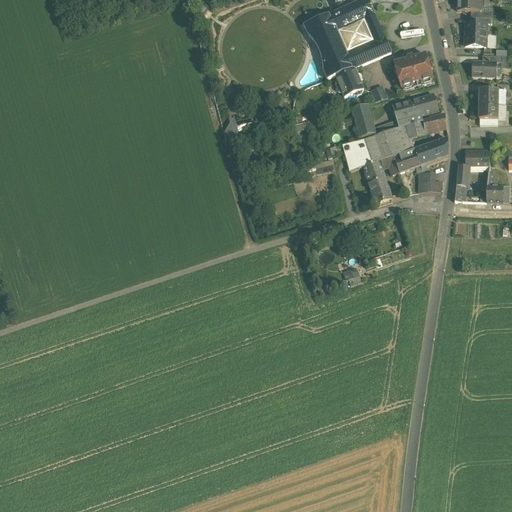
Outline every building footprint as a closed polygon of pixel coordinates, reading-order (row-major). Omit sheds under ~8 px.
[(341,0),(329,0),(335,14),(346,10),(341,0)] [(335,14),(330,17),(336,33),(365,20),(374,16),(367,0),(346,10),(335,14)] [(485,1),(461,0),(457,0),(458,13),(471,14),(481,14),(481,13),(482,9),(485,9),(485,1)] [(207,10),(202,7),(198,14),(202,16),(207,10)] [(376,44),(347,56),(353,71),(355,70),(391,54),(374,16),(365,20),(376,44)] [(336,33),(330,17),(305,28),(308,36),(311,39),(315,44),(321,53),(324,64),(325,74),(328,81),(336,78),(353,71),(347,56),(336,33)] [(471,25),(466,25),(465,48),(486,49),(487,26),(471,25)] [(426,57),(413,60),(412,57),(409,59),(407,61),(407,62),(394,66),(397,74),(395,75),(397,82),(400,81),(402,90),(413,87),(412,85),(421,83),(421,85),(432,82),(430,73),(433,72),(431,65),(429,65),(426,57)] [(497,64),(482,64),(472,63),(472,79),(496,80),(497,65),(497,64)] [(353,71),(336,78),(337,82),(335,86),(339,95),(343,96),(344,100),(353,96),(354,97),(357,98),(362,97),(363,93),(362,92),(364,92),(360,83),(364,81),(361,75),(358,77),(355,70),(353,71)] [(376,105),(388,102),(382,88),(370,93),(376,105)] [(499,92),(479,91),(479,106),(498,107),(499,92)] [(434,97),(410,104),(415,120),(438,114),(434,97)] [(393,112),(393,113),(397,123),(374,131),(375,136),(376,138),(401,130),(413,126),(414,126),(417,125),(415,120),(410,104),(395,108),(395,109),(394,109),(393,111),(393,112)] [(498,107),(479,106),(479,122),(480,122),(498,122),(498,107)] [(367,107),(352,111),(361,140),(375,136),(374,131),(367,107)] [(417,125),(414,126),(413,126),(401,130),(403,139),(408,138),(409,141),(411,142),(426,139),(425,135),(447,129),(445,117),(429,121),(430,122),(423,125),(417,125)] [(251,121),(236,124),(239,133),(253,130),(251,121)] [(403,139),(401,130),(376,138),(375,139),(366,142),(374,166),(393,158),(400,156),(408,154),(403,139)] [(448,141),(428,147),(433,163),(449,158),(448,141)] [(366,142),(343,147),(350,174),(364,169),(374,166),(366,142)] [(428,147),(414,152),(420,168),(421,168),(430,165),(433,163),(428,147)] [(408,154),(400,156),(393,158),(396,167),(399,175),(420,168),(414,152),(408,154)] [(489,153),(466,153),(466,169),(466,170),(468,170),(486,169),(489,169),(489,153)] [(393,158),(374,166),(364,169),(366,177),(366,178),(367,179),(369,186),(376,206),(392,201),(385,181),(382,172),(390,169),(392,178),(399,175),(396,167),(393,158)] [(315,165),(316,176),(335,173),(333,162),(315,165)] [(430,165),(421,168),(422,171),(421,173),(430,170),(430,165)] [(466,169),(459,168),(458,178),(467,178),(468,170),(466,170),(466,169)] [(430,170),(421,173),(421,176),(418,176),(419,195),(442,196),(442,185),(430,186),(430,170)] [(497,178),(489,176),(487,189),(494,189),(497,187),(497,178)] [(467,178),(458,178),(455,205),(465,205),(466,189),(467,189),(468,178),(467,178)] [(494,189),(487,189),(487,192),(487,206),(503,207),(503,190),(494,189)] [(357,269),(346,273),(351,288),(362,284),(357,269)]
